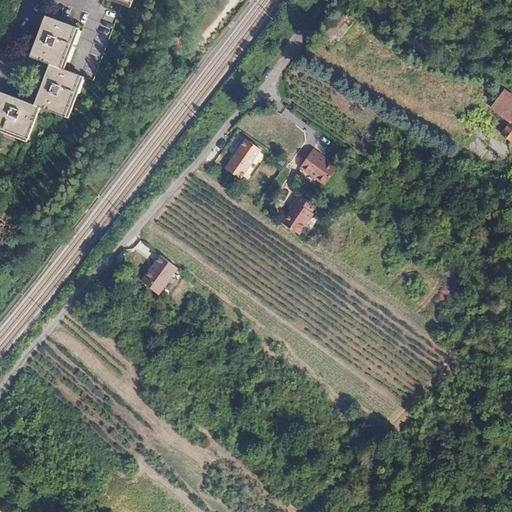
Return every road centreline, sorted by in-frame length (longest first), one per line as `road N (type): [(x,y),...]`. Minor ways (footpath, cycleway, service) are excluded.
road 1 (residential): [(0,394),(329,0)]
road 2 (track): [(300,511),(438,377),(511,263)]
